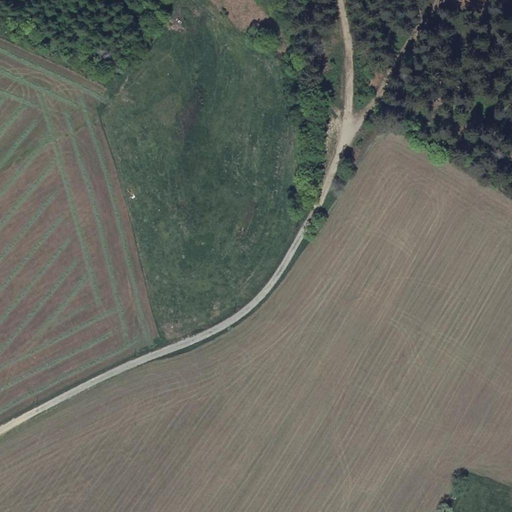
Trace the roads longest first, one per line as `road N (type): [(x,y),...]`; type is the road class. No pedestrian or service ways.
road 1 (track): [(319,0),(336,68),(333,156),(285,262),(249,314),(0,419)]
road 2 (track): [(333,156),(436,0)]
